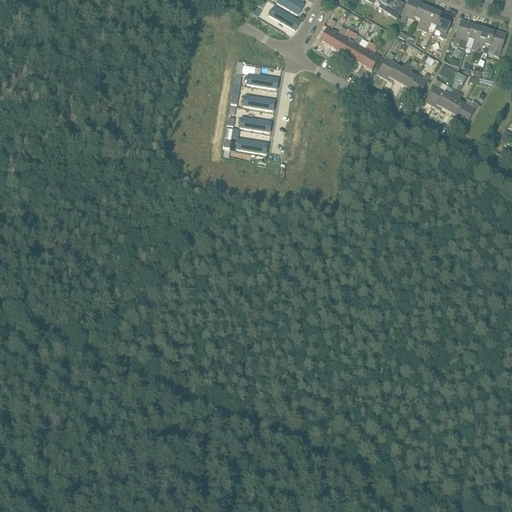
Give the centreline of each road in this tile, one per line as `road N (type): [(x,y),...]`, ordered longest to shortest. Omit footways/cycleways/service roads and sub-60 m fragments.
road 1 (unclassified): [(441,511),(0,322)]
road 2 (residential): [(291,52),(511,178)]
